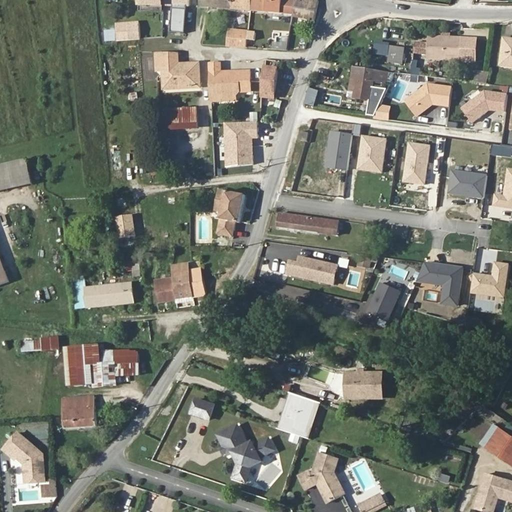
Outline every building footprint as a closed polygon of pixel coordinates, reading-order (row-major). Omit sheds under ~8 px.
[(189,0),(166,0),(167,7),(189,8),(189,0)] [(202,0),(202,7),(232,10),(232,0),(202,0)] [(253,0),(232,0),(232,10),(252,13),(253,0)] [(267,14),(268,0),(253,0),(252,13),(267,14)] [(268,0),(267,14),(282,16),(284,0),(268,0)] [(297,0),(295,19),(315,22),(321,0),(297,0)] [(184,33),(185,11),(173,10),(172,33),(184,33)] [(121,43),(132,42),(131,25),(120,26),(121,43)] [(144,41),(142,25),(131,25),(132,42),(144,41)] [(107,33),(107,42),(115,41),(114,32),(107,33)] [(239,48),(241,32),(231,32),(230,47),(239,48)] [(250,39),(250,33),(241,32),(239,48),(249,49),(250,39)] [(480,40),(432,39),(431,60),(480,61),(480,40)] [(391,63),(409,65),(411,47),(392,45),(391,63)] [(165,66),(180,66),(179,52),(159,51),(159,66),(165,66)] [(333,59),(332,65),(340,67),(342,61),(333,59)] [(222,74),(221,64),(212,65),(213,100),(214,103),(221,102),(226,106),(237,106),(241,102),(251,101),(252,73),(222,74)] [(264,96),(276,97),(280,66),(268,64),(264,96)] [(201,88),(201,65),(180,66),(165,66),(165,84),(180,83),(180,88),(201,88)] [(361,96),(366,97),(371,68),(358,65),(355,87),(362,88),(361,96)] [(380,78),(389,79),(390,71),(371,68),(366,97),(377,99),(380,78)] [(478,71),(476,82),(488,85),(491,73),(478,71)] [(454,104),(456,86),(431,83),(409,98),(420,114),(437,102),(454,104)] [(361,96),(362,88),(355,87),(354,95),(361,96)] [(315,105),(319,92),(310,89),(307,103),(315,105)] [(508,111),(511,93),(488,90),(465,107),(476,122),(493,109),(508,111)] [(389,117),(393,108),(384,103),(378,115),(389,117)] [(199,129),(199,111),(161,112),(162,132),(199,129)] [(251,112),(251,122),(260,121),(259,112),(251,112)] [(250,123),(224,124),(226,165),(252,164),(251,137),(256,136),(256,123),(250,123)] [(300,140),(309,142),(311,133),(302,131),(300,140)] [(351,134),(331,132),(326,166),(346,168),(351,134)] [(385,139),(362,136),(358,168),(381,171),(385,139)] [(429,146),(409,143),(404,180),(424,183),(429,146)] [(511,146),(493,144),(492,154),(511,156),(511,147),(511,146)] [(28,164),(0,169),(0,200),(34,193),(28,164)] [(511,208),(511,169),(508,169),(504,195),(495,194),(493,206),(502,207),(511,208)] [(485,176),(452,172),(449,193),(483,197),(485,176)] [(232,242),(235,226),(239,227),(244,198),(222,192),(219,205),(223,206),(216,239),(232,242)] [(282,211),(280,224),(322,230),(324,218),(282,211)] [(340,233),(342,221),(324,218),(322,230),(340,233)] [(191,224),(176,223),(175,247),(191,248),(191,224)] [(424,241),(425,233),(404,231),(402,248),(416,250),(418,240),(424,241)] [(335,283),(339,264),(301,255),(300,260),(292,258),(288,272),(335,283)] [(0,287),(9,284),(0,259),(0,287)] [(503,296),(507,264),(494,262),(493,276),(474,274),(472,292),(490,294),(503,296)] [(442,302),(458,304),(463,268),(447,266),(424,263),(416,281),(444,285),(442,302)] [(177,302),(194,299),(190,274),(189,266),(175,268),(172,268),(174,285),(177,302)] [(194,299),(207,297),(203,272),(190,274),(194,299)] [(74,311),(85,310),(84,291),(83,280),(72,281),(74,311)] [(394,321),(404,292),(384,284),(374,314),(394,321)] [(174,285),(158,288),(160,304),(177,302),(174,285)] [(90,310),(134,307),(132,287),(89,291),(90,310)] [(60,350),(59,338),(41,338),(42,341),(29,342),(29,351),(60,350)] [(72,348),(74,386),(95,384),(94,367),(98,367),(98,355),(97,348),(72,348)] [(138,358),(124,353),(98,355),(98,367),(115,366),(115,380),(140,376),(138,358)] [(115,387),(115,380),(115,366),(98,367),(94,367),(95,384),(95,388),(115,387)] [(388,369),(352,369),(352,396),(388,395),(388,369)] [(314,436),(326,400),(295,389),(283,425),(314,436)] [(191,412),(212,420),(219,402),(197,394),(191,412)] [(65,431),(97,428),(96,399),(63,400),(65,431)] [(511,462),(511,433),(496,423),(483,444),(511,462)] [(258,443),(252,445),(243,426),(224,434),(233,455),(239,452),(243,462),(238,476),(251,480),(255,466),(266,461),(265,459),(280,451),(275,440),(259,446),(258,443)] [(9,453),(14,457),(22,464),(23,483),(43,480),(42,455),(14,433),(0,450),(7,455),(9,453)] [(326,445),(323,452),(324,452),(330,454),(332,447),(326,445)] [(339,471),(343,458),(330,454),(324,452),(317,473),(315,474),(314,470),(303,474),(310,488),(322,483),(331,502),(349,493),(339,471)] [(451,482),(454,474),(444,471),(442,478),(451,482)] [(511,479),(489,472),(478,507),(494,511),(496,511),(501,496),(511,499),(511,479)] [(382,506),(390,502),(386,494),(378,498),(382,506)] [(366,511),(370,511),(382,506),(378,498),(363,505),(366,511)] [(497,511),(504,511),(508,502),(501,500),(497,511)]
